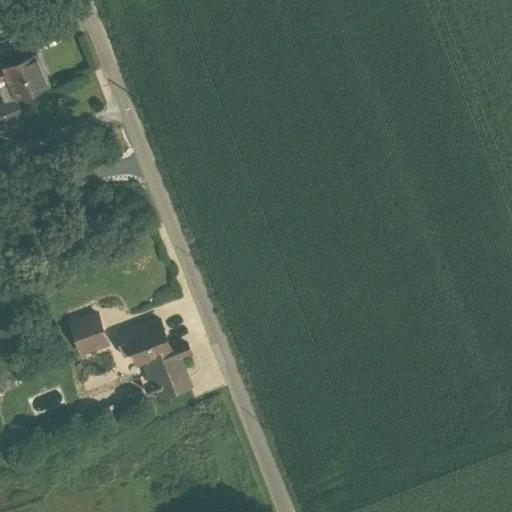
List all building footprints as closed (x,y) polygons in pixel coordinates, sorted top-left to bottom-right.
[(37,50),(24,56),(22,51),(12,55),(13,60),(4,64),(11,83),(18,98),(51,84),(37,50)] [(4,64),(0,65),(0,82),(3,86),(11,83),(4,64)] [(0,129),(26,119),(18,98),(0,104),(0,129)] [(97,312),(73,320),(83,351),(108,342),(97,312)] [(160,318),(143,324),(142,323),(118,333),(125,351),(134,348),(139,360),(145,374),(140,376),(147,393),(188,377),(179,355),(190,351),(186,341),(171,347),(160,318)] [(21,366),(0,373),(0,392),(27,382),(21,366)]
